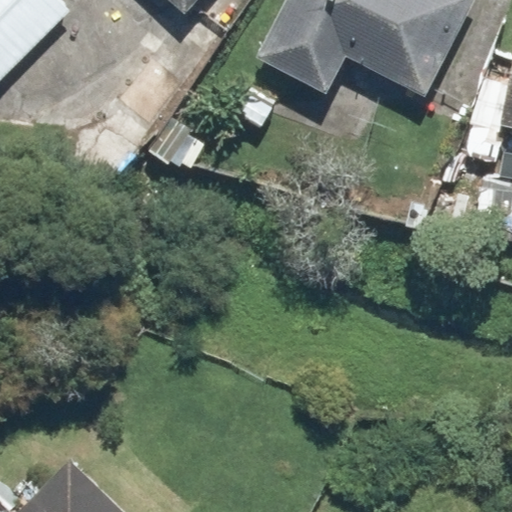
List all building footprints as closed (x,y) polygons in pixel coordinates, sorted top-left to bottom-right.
[(0,0),(0,72),(65,9),(55,0),(0,0)] [(171,0),(183,10),(191,0),(171,0)] [(469,0),(281,0),(253,55),(321,90),(340,53),(421,95),(469,0)] [(511,47),(495,122),(511,126),(511,47)] [(120,511),(64,458),(12,511),(120,511)]
